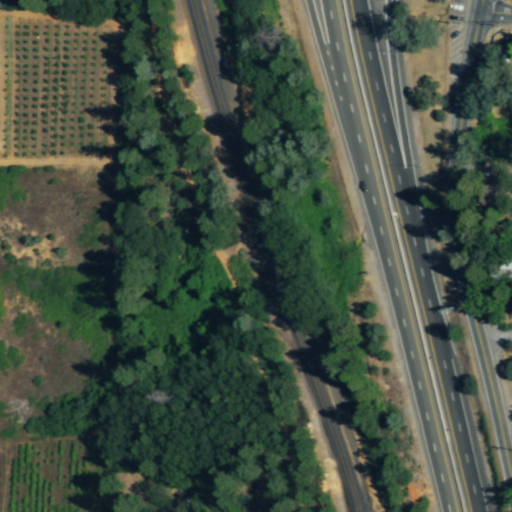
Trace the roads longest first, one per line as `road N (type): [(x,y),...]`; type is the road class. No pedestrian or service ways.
road 1 (motorway): [(473,511),(352,0)]
road 2 (motorway): [(325,0),(442,511)]
road 3 (tertiary): [(511,476),(449,212),(479,0)]
road 4 (motorway): [(401,214),(406,177),(387,0)]
